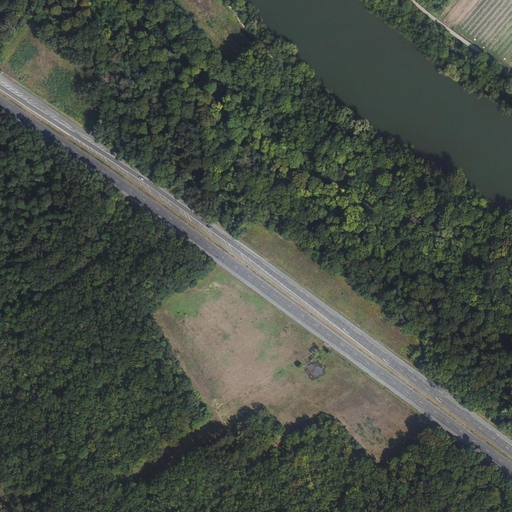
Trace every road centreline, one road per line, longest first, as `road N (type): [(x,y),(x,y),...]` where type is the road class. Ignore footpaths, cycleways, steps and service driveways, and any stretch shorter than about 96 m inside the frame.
road 1 (primary): [(0,101),(511,469)]
road 2 (primary): [(511,451),(174,201),(0,86)]
road 3 (track): [(29,168),(44,174),(146,303),(217,415)]
road 4 (track): [(217,415),(73,511)]
road 5 (unclassified): [(411,0),(511,76)]
road 6 (track): [(217,415),(320,346)]
road 7 (track): [(291,511),(217,415)]
